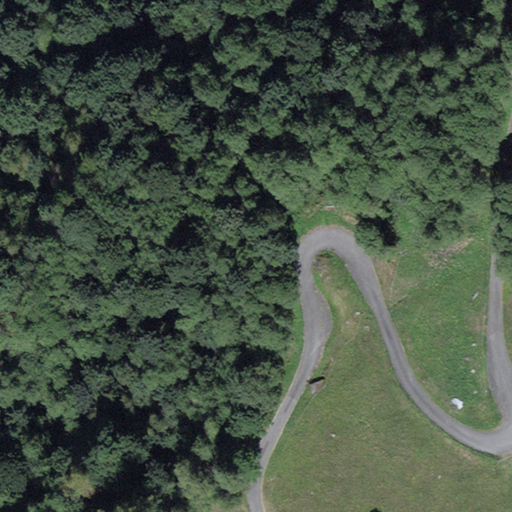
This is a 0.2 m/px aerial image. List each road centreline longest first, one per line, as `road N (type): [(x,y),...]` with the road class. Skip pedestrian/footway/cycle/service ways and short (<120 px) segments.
road 1 (unclassified): [(256,511),(253,477),(310,369),(318,328),(301,275),(314,243),(330,242),(344,253),(381,302),(409,385),(437,419),(492,444),(511,434)]
road 2 (unclassified): [(511,406),(496,343),(511,161)]
